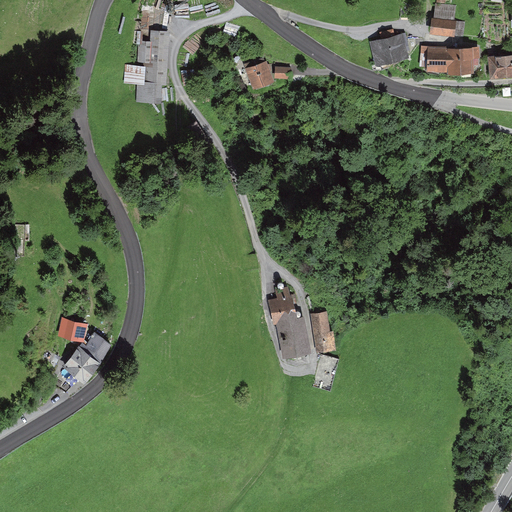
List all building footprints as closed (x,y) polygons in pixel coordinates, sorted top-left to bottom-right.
[(454,23),(433,23),(433,34),(453,35),(454,23)] [(138,103),(163,104),(163,89),(168,89),(170,33),(154,32),(152,68),(128,67),(128,86),(138,86),(138,103)] [(399,41),(375,42),(375,68),(399,68),(399,41)] [(473,48),(428,49),(428,76),(473,76),(473,48)] [(511,52),(487,55),(489,75),(511,72),(511,52)] [(266,63),(245,71),(253,93),(274,85),(266,63)] [(291,69),(278,69),(278,82),(292,81),(291,69)] [(6,254),(23,255),(25,226),(7,225),(6,254)] [(298,296),(273,303),(288,355),(313,348),(298,296)] [(328,311),(314,314),(320,350),(334,348),(328,311)] [(87,321),(63,316),(59,335),(83,340),(87,321)] [(84,349),(100,361),(111,342),(94,332),(84,349)] [(84,349),(80,346),(65,365),(84,380),(100,361),(84,349)] [(337,358),(322,356),(317,385),(332,388),(337,358)]
